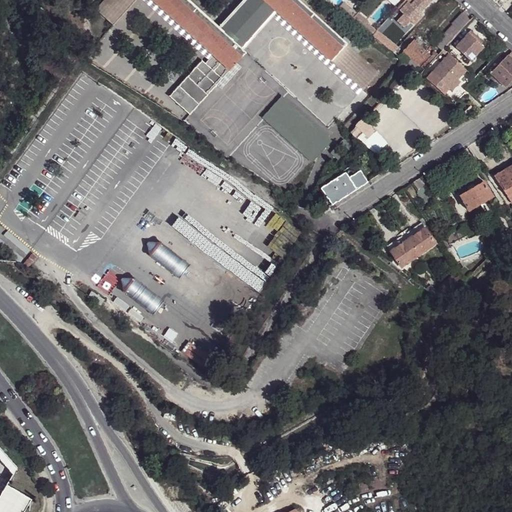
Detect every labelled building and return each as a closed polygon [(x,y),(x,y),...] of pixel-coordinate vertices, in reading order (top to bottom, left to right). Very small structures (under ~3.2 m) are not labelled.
[(113,24),(135,0),(102,0),(95,9),(112,25),(113,24)] [(186,0),(150,0),(228,71),(245,53),(242,50),(217,28),(186,0)] [(242,50),(276,13),(262,0),(241,0),(217,28),(242,50)] [(345,44),(297,0),(262,0),(276,13),(330,62),(345,44)] [(420,0),(403,0),(396,8),(399,11),(407,2),(413,8),(420,0)] [(413,24),(421,15),(413,8),(407,2),(399,11),(413,24)] [(367,20),(358,12),(350,20),(360,28),(370,36),(376,30),(366,21),(367,20)] [(435,46),(440,50),(441,49),(468,20),(461,12),(451,24),(442,34),(444,36),(435,46)] [(476,37),(469,31),(454,47),(469,61),(482,47),(479,44),(474,39),(476,37)] [(427,55),(412,40),(402,50),(418,65),(427,55)] [(345,44),(330,62),(361,90),(362,91),(378,73),(376,72),(345,44)] [(414,69),(418,65),(402,50),(396,56),(404,62),(414,69)] [(489,73),(493,77),(511,55),(511,53),(510,51),(506,56),(505,55),(489,73)] [(419,67),(422,69),(434,56),(431,54),(419,67)] [(447,55),(431,73),(452,92),(458,85),(452,81),(455,78),(457,80),(466,70),(447,55)] [(511,55),(493,77),(505,87),(511,78),(511,55)] [(189,115),(228,71),(212,56),(205,64),(201,61),(169,97),(189,115)] [(455,78),(452,81),(458,85),(469,73),(466,70),(457,80),(455,78)] [(282,100),(266,118),(311,159),(328,141),(282,100)] [(342,141),(338,147),(347,156),(353,150),(342,141)] [(335,147),(330,153),(338,160),(343,154),(335,147)] [(158,200),(126,250),(140,259),(131,275),(164,295),(225,198),(236,204),(242,194),(171,150),(145,192),(158,200)] [(511,163),(493,176),(506,196),(511,192),(511,163)] [(332,206),(367,183),(360,172),(348,179),(344,174),(325,187),(331,196),(327,199),(332,206)] [(418,190),(416,191),(424,202),(432,197),(424,185),(423,187),(417,178),(412,181),(418,190)] [(459,195),(468,210),(492,196),(483,181),(459,195)] [(321,190),(327,199),(331,196),(325,187),(321,190)] [(421,223),(406,233),(409,238),(424,228),(421,223)] [(460,229),(444,237),(448,244),(469,234),(464,224),(459,227),(460,229)] [(435,244),(424,228),(409,238),(407,239),(418,255),(435,244)] [(505,232),(489,242),(492,248),(509,239),(505,232)] [(405,241),(401,236),(387,246),(390,251),(405,241)] [(401,267),(418,255),(407,239),(405,241),(390,251),(401,267)] [(447,280),(452,286),(460,279),(459,277),(454,280),(451,276),(447,280)] [(439,286),(444,293),(452,286),(447,280),(439,286)] [(431,294),(437,299),(444,293),(439,286),(431,294)] [(0,459),(11,472),(15,466),(0,448),(0,459)] [(0,511),(19,511),(28,497),(5,484),(0,491),(0,511)]
